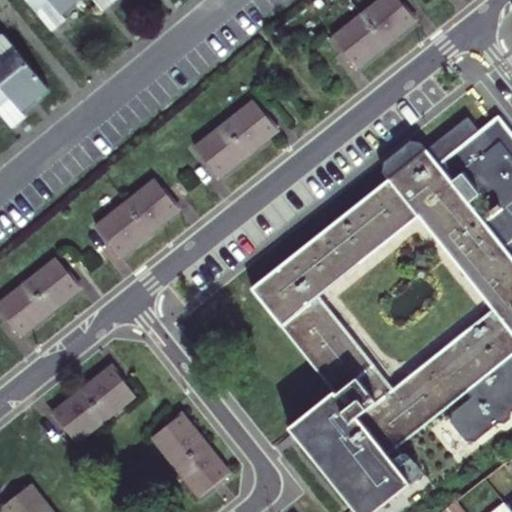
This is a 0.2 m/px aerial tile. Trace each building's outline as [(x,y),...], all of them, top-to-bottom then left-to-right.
[(71,0),(27,0),(46,23),(72,1),(71,0)] [(386,3),(357,25),(380,54),(408,32),(386,3)] [(350,77),(380,54),(357,25),(327,48),(350,77)] [(5,39),(0,43),(0,52),(7,60),(16,52),(5,39)] [(0,116),(5,122),(45,89),(16,52),(7,60),(0,65),(0,116)] [(249,110),(222,132),(244,160),(271,139),(249,110)] [(385,187),(250,292),(332,397),(287,432),(348,511),(377,511),(406,490),(383,459),(488,377),(492,382),(472,398),(471,406),(486,425),(495,426),(511,412),(511,145),(496,124),(475,139),(464,125),(422,157),(417,151),(407,150),(380,170),(380,180),(385,187)] [(216,183),(244,160),(222,132),(194,155),(216,183)] [(153,185),(124,208),(147,237),(175,214),(153,185)] [(119,260),(147,237),(124,208),(96,230),(119,260)] [(56,260),(27,284),(50,314),(79,290),(56,260)] [(50,314),(27,284),(0,304),(0,306),(24,335),(50,314)] [(112,366),(82,390),(105,419),(135,394),(112,366)] [(77,441),(105,419),(82,390),(54,413),(77,441)] [(153,437),(175,465),(205,442),(182,414),(153,437)] [(205,442),(175,465),(198,495),(228,471),(205,442)] [(407,446),(394,454),(410,480),(423,473),(407,446)] [(511,456),(485,478),(495,490),(511,476),(511,456)] [(456,501),(464,511),(476,511),(481,508),(478,503),(495,490),(485,478),(456,501)] [(2,508),(4,511),(54,511),(32,484),(2,508)] [(464,511),(456,501),(442,511),(464,511)]
